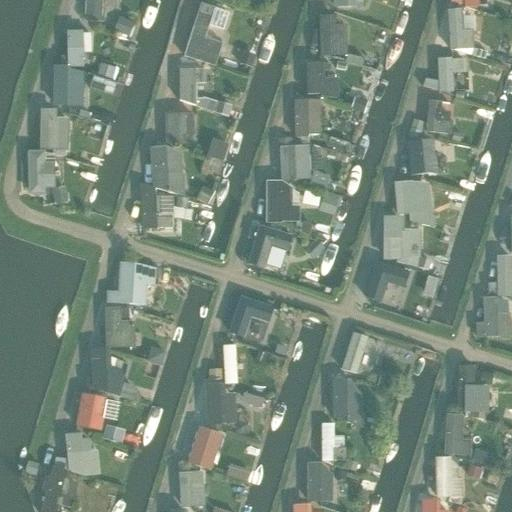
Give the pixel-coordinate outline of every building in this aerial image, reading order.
[(105,9),(102,8),(101,0),(84,0),(84,15),(91,15),(90,22),(104,22),(105,9)] [(332,0),(333,9),(363,8),(362,0),(332,0)] [(214,8),(200,4),(183,57),(215,67),(222,43),(205,38),(214,8)] [(447,10),(450,51),(474,49),(473,30),(463,31),(461,9),(447,10)] [(335,16),(318,17),(320,57),(347,55),(346,25),(335,26),(335,16)] [(69,66),(69,68),(83,67),(83,31),(66,31),(67,66),(69,66)] [(425,79),(422,87),(438,92),(453,92),(452,73),(466,73),(466,59),(452,59),(452,58),(437,59),(438,82),(425,79)] [(323,63),(305,63),(306,95),(320,95),(320,97),(338,98),(337,78),(324,78),(324,73),(331,73),(331,65),(323,66),(323,63)] [(69,69),(69,68),(69,66),(67,66),(52,66),(52,106),(83,107),(83,88),(77,88),(77,80),(77,71),(69,69)] [(179,70),(179,101),(216,113),(219,102),(204,98),(196,98),(196,84),(205,84),(205,70),(179,70)] [(295,101),(296,137),(308,137),(308,114),(315,114),(315,101),(307,101),(307,100),(295,101)] [(442,102),(428,101),(425,132),(451,134),(452,121),(450,120),(450,111),(441,111),(442,102)] [(56,110),(40,109),(39,150),(68,151),(69,118),(56,118),(56,110)] [(193,114),(164,114),(165,145),(182,145),(182,136),(193,136),(193,114)] [(436,173),(432,139),(407,142),(410,176),(436,173)] [(310,179),(308,145),(280,147),(281,180),(310,179)] [(165,146),(149,148),(152,187),(184,197),(184,174),(181,174),(180,153),(165,146)] [(28,152),(28,195),(45,194),(44,189),(55,189),(55,162),(45,162),(44,152),(28,152)] [(281,181),(266,181),(266,223),(281,223),(281,222),(300,222),(299,206),(291,206),(291,189),(281,181)] [(408,181),(395,182),(398,215),(408,214),(408,221),(426,226),(425,213),(431,213),(429,192),(421,193),(421,183),(408,183),(408,181)] [(140,183),(141,230),(172,229),(171,217),(155,218),(155,188),(140,183)] [(403,216),(383,217),(383,260),(420,260),(420,230),(411,230),(403,230),(403,216)] [(259,226),(247,264),(263,269),(271,246),(287,251),(292,236),(259,226)] [(497,297),(511,296),(511,269),(511,270),(511,256),(497,256),(497,284),(488,284),(488,293),(497,296),(497,297)] [(384,261),(369,262),(372,302),(397,300),(395,274),(385,275),(384,261)] [(106,292),(106,305),(145,306),(147,285),(155,286),(158,286),(159,270),(156,270),(133,262),(119,263),(118,292),(106,292)] [(263,302),(237,297),(230,340),(243,343),(248,310),(261,312),(263,302)] [(484,323),(475,323),(476,338),(499,337),(501,339),(507,340),(511,336),(511,318),(508,317),(507,300),(496,298),(494,297),(482,297),(484,323)] [(133,321),(130,321),(130,309),(120,309),(120,308),(104,309),(105,348),(134,347),(133,321)] [(345,340),(346,379),(348,379),(358,379),(357,340),(345,340)] [(235,346),(222,346),(224,384),(225,387),(237,386),(235,346)] [(104,348),(89,348),(91,376),(84,377),(85,387),(91,387),(91,389),(119,398),(124,378),(122,371),(110,367),(110,351),(104,348)] [(474,366),(458,366),(457,412),(473,412),(474,366)] [(346,379),(332,380),(332,419),(346,418),(346,423),(363,428),(364,413),(360,413),(360,394),(348,379),(346,379)] [(224,384),(204,385),(206,426),(236,424),(235,394),(225,395),(225,387),(224,384)] [(96,415),(97,392),(80,392),(80,431),(105,431),(105,415),(96,415)] [(463,416),(446,415),(444,455),(470,457),(471,441),(461,440),(463,416)] [(321,463),(322,464),(323,465),(324,466),(325,466),(333,466),(333,424),(321,424),(321,463)] [(222,434),(198,427),(186,463),(210,471),(222,434)] [(81,433),(64,434),(68,472),(71,473),(83,476),(99,475),(97,451),(90,452),(90,439),(81,439),(81,433)] [(450,458),(435,458),(436,498),(462,497),(462,480),(458,480),(458,467),(450,461),(450,458)] [(324,466),(323,465),(322,464),(320,463),(307,464),(307,502),(333,502),(332,476),(327,471),(328,469),(325,466),(324,466)] [(71,510),(78,484),(69,481),(71,473),(68,472),(53,468),(50,479),(45,477),(41,490),(46,492),(40,511),(55,511),(58,506),(71,510)] [(201,472),(178,473),(180,508),(204,507),(203,485),(202,486),(201,472)] [(438,500),(421,500),(421,511),(449,511),(450,511),(438,511),(438,500)]
